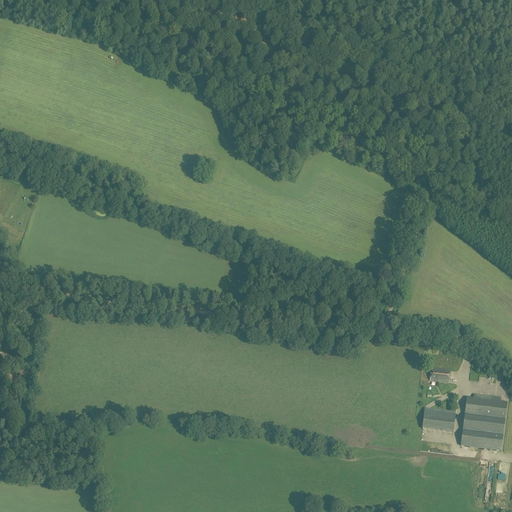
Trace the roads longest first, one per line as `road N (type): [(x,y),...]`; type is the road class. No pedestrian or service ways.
road 1 (track): [(0,162),(363,288),(397,287)]
road 2 (track): [(387,328),(40,294),(0,349)]
road 3 (unclassified): [(511,373),(468,342),(386,325),(457,106)]
road 4 (unclassified): [(457,106),(222,0)]
road 5 (track): [(416,0),(420,17),(465,37),(457,106),(511,65)]
